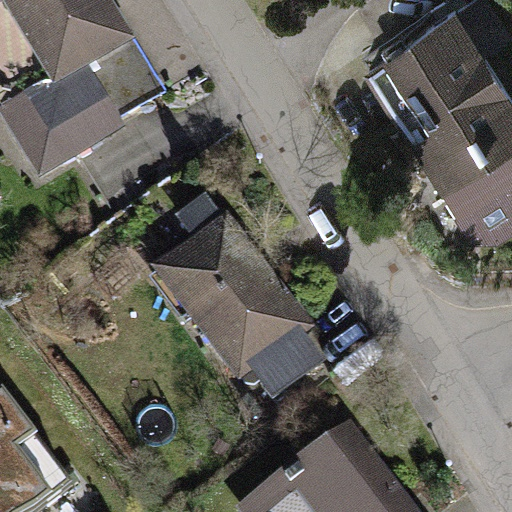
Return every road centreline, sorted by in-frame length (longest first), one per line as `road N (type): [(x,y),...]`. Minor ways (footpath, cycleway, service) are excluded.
road 1 (residential): [(215,0),(440,367)]
road 2 (residential): [(440,367),(511,483)]
